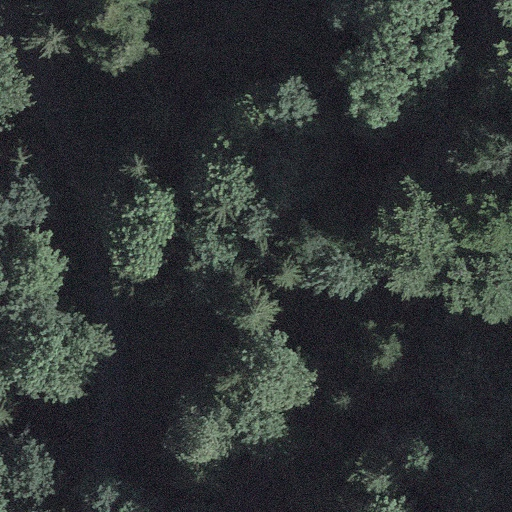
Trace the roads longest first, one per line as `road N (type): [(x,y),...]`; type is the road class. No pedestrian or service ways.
road 1 (unclassified): [(231,511),(347,319),(487,0)]
road 2 (unclassified): [(0,8),(82,184),(97,245),(110,377),(93,511)]
